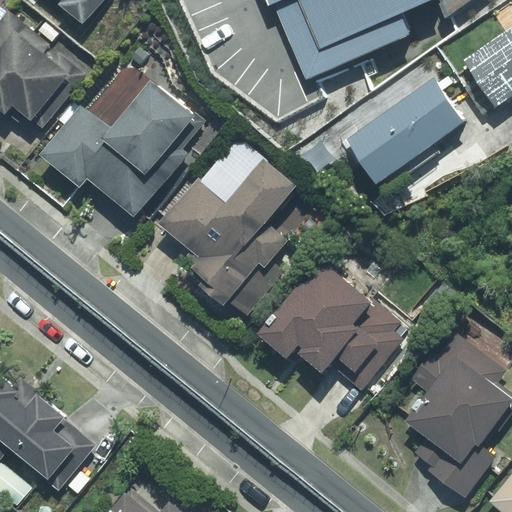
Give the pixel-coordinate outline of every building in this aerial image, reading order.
[(76,0),(72,6),(95,23),(112,0),(76,0)] [(257,0),(289,76),(409,27),(397,0),(257,0)] [(51,19),(41,31),(17,11),(8,21),(0,14),(0,95),(0,96),(20,113),(27,104),(52,126),(59,117),(70,126),(85,109),(76,102),(97,78),(68,53),(64,57),(55,50),(58,46),(55,43),(65,31),(51,19)] [(506,110),(511,105),(511,32),(471,62),(506,110)] [(211,113),(162,79),(128,130),(93,106),(57,157),(99,186),(104,179),(155,214),(199,151),(194,148),(209,125),(205,122),(211,113)] [(388,187),(474,125),(441,80),(355,142),(388,187)] [(327,127),(299,150),(321,176),(349,153),(327,127)] [(269,163),(242,143),(215,180),(208,175),(171,223),(211,253),(203,264),(233,287),(229,293),(258,315),(292,270),(284,265),(302,241),(280,225),(310,185),(273,157),(269,163)] [(413,323),(339,263),(321,285),(316,281),(280,324),(284,327),(276,336),(304,359),(316,345),(319,347),(315,352),(341,373),(352,360),(367,372),(360,380),(371,390),(410,342),(402,336),(413,323)] [(445,279),(430,299),(450,313),(464,293),(445,279)] [(511,373),(511,369),(462,333),(444,357),(437,352),(417,380),(434,393),(414,421),(435,436),(422,454),(439,466),(435,470),(474,498),(505,457),(493,448),(511,421),(511,391),(504,386),(511,373)] [(0,468),(14,452),(65,492),(102,447),(73,424),(75,420),(49,400),(51,398),(25,378),(19,387),(5,375),(11,368),(0,359),(0,468)] [(511,511),(511,484),(498,504),(510,511),(511,511)] [(190,511),(179,502),(170,511),(164,511),(137,489),(118,511),(190,511)]
